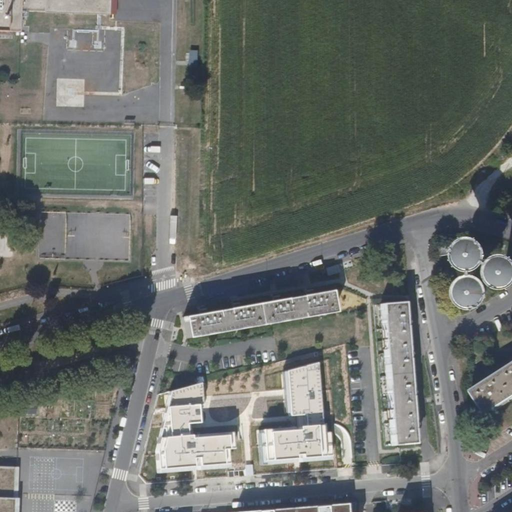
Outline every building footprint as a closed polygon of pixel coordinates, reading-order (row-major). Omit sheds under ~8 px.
[(40,14),(43,14),(43,0),(0,0),(0,33),(17,34),(17,12),(40,12),(40,14)] [(43,0),(43,14),(106,16),(107,0),(43,0)] [(450,245),(439,247),(440,259),(452,257),(450,245)] [(485,259),(486,257),(486,256),(485,254),(485,252),(484,251),(482,250),(480,249),(479,249),(477,249),(475,249),(474,251),(472,252),(472,254),(471,256),(471,257),(472,259),(473,261),(474,262),(476,263),(477,263),(479,263),(481,263),(483,262),(484,261),(485,259)] [(488,296),(488,294),(489,292),(488,290),(487,289),(486,287),(485,286),(483,285),(481,285),(480,286),(478,286),(476,287),(475,289),(475,290),(474,292),(474,294),(475,296),(476,297),(477,298),(479,299),(480,300),(482,300),(484,299),(486,298),(487,297),(488,296)] [(330,293),(311,296),(308,297),(305,297),(278,302),(276,302),(272,303),(239,309),(236,310),(233,310),(205,315),(202,316),(200,316),(183,319),(186,340),(333,314),(330,293)] [(410,445),(409,431),(409,426),(409,423),(407,398),(407,393),(406,388),(404,361),(404,357),(403,352),(402,327),(402,323),(401,318),(400,304),(378,306),(389,447),(397,446),(410,445)] [(315,363),(285,371),(285,393),(287,416),(295,415),(295,419),(296,427),(320,426),(319,413),(315,363)] [(486,419),(511,401),(511,365),(484,384),(471,393),(486,419)] [(157,438),(184,436),(183,424),(197,423),(196,406),(201,405),(200,385),(164,395),(165,406),(163,412),(157,438)] [(261,429),(263,462),(297,460),(330,458),(328,431),(320,432),(320,426),(296,427),(261,429)] [(184,436),(157,438),(153,448),(156,472),(193,468),(227,465),(226,449),(231,449),(229,432),(193,435),(184,436)] [(0,511),(12,511),(13,468),(0,467),(0,511)]
